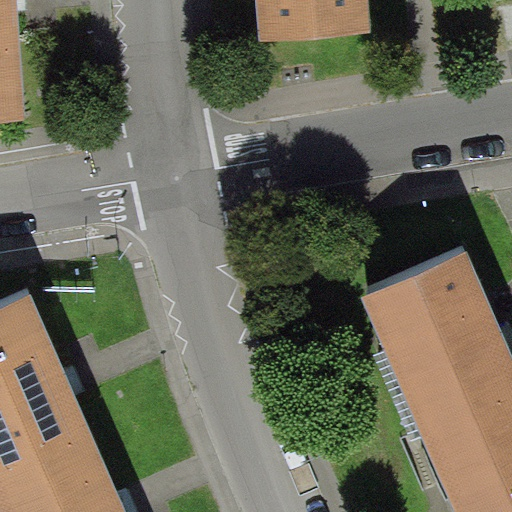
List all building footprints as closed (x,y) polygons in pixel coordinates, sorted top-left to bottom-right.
[(0,0),(0,129),(33,127),(25,0),(0,0)] [(371,0),(257,0),(261,60),(375,53),(371,0)] [(511,346),(470,247),(367,291),(449,484),(511,457),(511,346)] [(0,284),(0,470),(97,427),(28,272),(0,284)] [(0,470),(0,511),(135,511),(97,427),(0,470)] [(511,511),(511,457),(449,484),(461,511),(511,511)]
